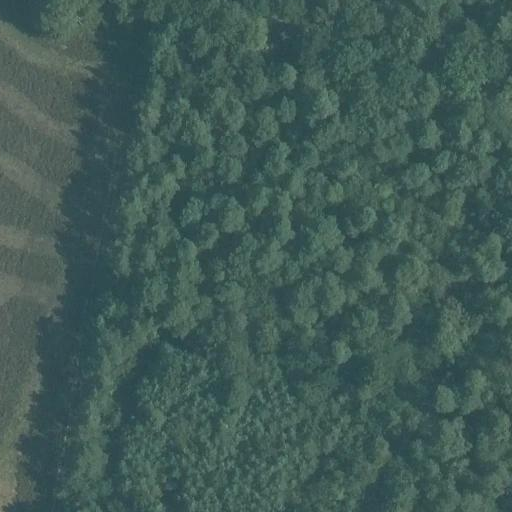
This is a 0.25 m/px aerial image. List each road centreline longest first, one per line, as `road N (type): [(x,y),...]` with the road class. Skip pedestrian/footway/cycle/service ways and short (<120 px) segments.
road 1 (track): [(172,0),(140,66),(57,511)]
road 2 (unclassified): [(511,118),(204,0)]
